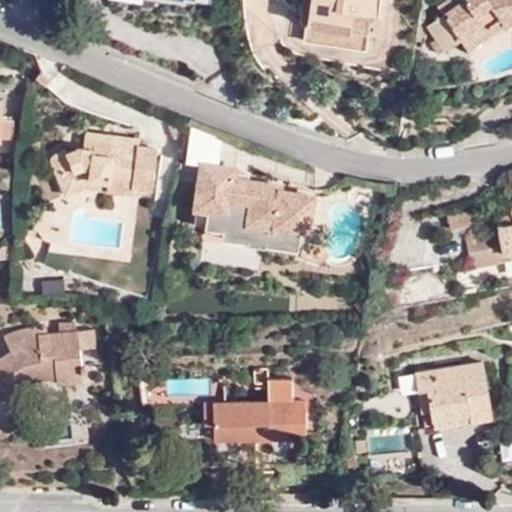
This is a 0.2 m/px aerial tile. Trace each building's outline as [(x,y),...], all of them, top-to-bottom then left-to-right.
[(59,9),(60,0),(38,0),(38,6),(59,9)] [(374,0),(309,0),(303,37),(367,48),(374,0)] [(511,0),(443,0),(437,5),(443,13),(427,25),(444,49),(459,37),(467,48),(503,22),(511,19),(511,0)] [(66,95),(75,83),(59,72),(51,84),(66,95)] [(0,141),(1,141),(2,136),(14,137),(15,117),(1,116),(2,97),(0,97),(0,141)] [(191,124),(186,161),(203,164),(203,161),(219,163),(222,136),(191,124)] [(142,144),(143,137),(90,130),(89,145),(83,146),(70,150),(68,148),(55,153),(54,157),(69,192),(89,184),(135,189),(136,184),(156,187),(161,147),(142,144)] [(286,184),(252,178),(237,176),(238,168),(239,165),(219,163),(203,161),(203,164),(197,205),(199,205),(197,220),(207,221),(210,204),(230,206),(231,197),(253,199),(251,220),(277,224),(277,222),(304,226),(312,227),(316,194),(286,189),(286,184)] [(237,176),(252,178),(253,170),(238,168),(237,176)] [(301,248),(304,226),(277,222),(277,224),(251,220),(253,199),(231,197),(230,206),(210,204),(207,221),(207,225),(225,227),(224,237),(301,248)] [(451,224),(481,217),(476,198),(446,205),(451,224)] [(511,202),(493,206),(502,253),(511,251),(511,202)] [(0,398),(26,378),(54,375),(56,391),(83,388),(78,346),(94,345),(91,327),(76,330),(74,318),(56,320),(58,329),(45,331),(44,322),(21,325),(1,333),(8,348),(0,351),(0,398)] [(141,375),(170,376),(161,355),(139,356),(141,375)] [(426,390),(429,409),(463,403),(466,420),(489,416),(480,361),(414,373),(417,392),(426,390)] [(213,438),(244,437),(243,431),(286,430),(304,430),(303,398),(291,398),(291,377),(267,377),(267,399),(203,399),(203,422),(213,422),(213,438)] [(417,392),(420,410),(429,409),(426,390),(417,392)] [(429,409),(432,426),(466,420),(463,403),(429,409)] [(429,409),(420,410),(423,428),(432,426),(429,409)] [(308,482),(307,465),(279,465),(279,482),(308,482)]
